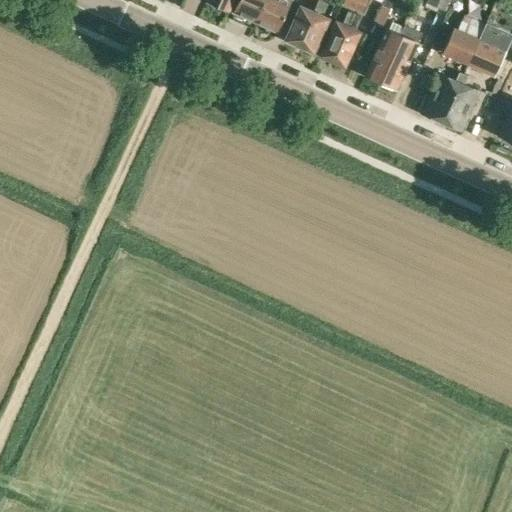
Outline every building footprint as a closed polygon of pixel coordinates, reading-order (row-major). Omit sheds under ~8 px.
[(230,10),(234,0),(207,0),(210,1),(210,4),(216,7),(219,5),(230,10)] [(238,0),(234,10),(236,11),(237,16),(243,19),(247,16),(256,20),(265,0),(238,0)] [(265,0),(256,20),(265,24),(265,30),(271,32),(275,29),(278,30),(291,2),(286,0),(265,0)] [(323,0),(318,0),(315,11),(301,5),(286,37),(314,50),(328,17),(327,17),(332,4),(323,0)] [(344,0),(343,4),(363,13),(368,0),(344,0)] [(383,0),(374,22),(383,27),(394,0),(383,0)] [(446,11),(450,0),(426,0),(426,2),(446,11)] [(343,7),(337,20),(322,54),(345,64),(360,30),(356,28),(362,15),(343,7)] [(464,14),(458,28),(454,26),(442,53),(468,64),(486,24),(464,14)] [(365,74),(383,82),(396,53),(392,51),(403,26),(394,21),(390,29),(386,27),(365,74)] [(396,53),(383,82),(397,88),(422,31),(405,24),(405,26),(403,26),(392,51),(396,53)] [(486,24),(468,64),(493,76),(505,49),(499,46),(505,32),(486,24)] [(422,112),(442,121),(460,81),(440,72),(422,112)] [(460,81),(442,121),(462,130),(480,90),(460,81)] [(511,138),(511,105),(500,133),(511,138)]
